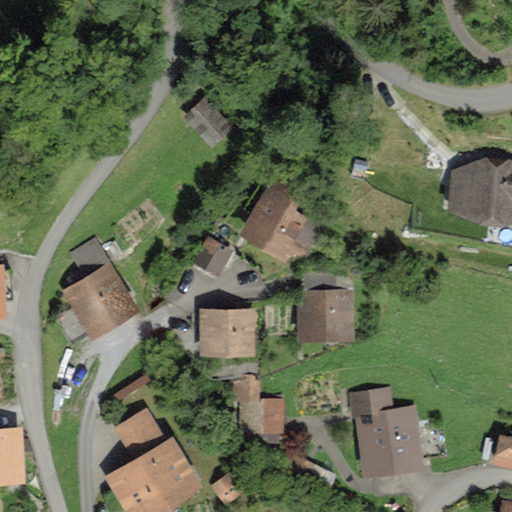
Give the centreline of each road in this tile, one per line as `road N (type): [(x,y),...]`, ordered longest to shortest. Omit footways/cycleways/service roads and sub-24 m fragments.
road 1 (unclassified): [(67,511),(40,407),(32,302),(68,216),(160,88),(173,0)]
road 2 (residential): [(89,511),(87,424),(111,356),(143,327),(244,281)]
road 3 (unclassified): [(320,0),(348,38),(404,78),(471,98),(511,91)]
